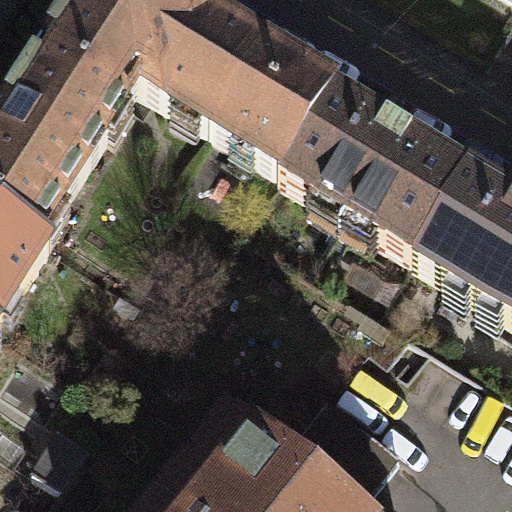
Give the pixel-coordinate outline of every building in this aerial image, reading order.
[(139,102),(210,145),(260,58),(183,12),(164,0),(83,0),(44,61),(129,116),(139,102)] [(316,92),(260,58),(210,145),(283,189),(335,103),(316,92)] [(1,129),(0,130),(0,222),(42,250),(129,116),(44,61),(1,129)] [(401,143),(335,103),(283,189),(280,194),(412,273),(467,183),(401,143)] [(511,209),(467,183),(412,273),(511,333),(511,209)] [(0,336),(52,256),(42,250),(0,222),(0,336)] [(328,410),(286,462),(347,511),(366,511),(401,469),(328,410)] [(347,511),(286,462),(227,416),(149,511),(347,511)] [(88,460),(60,440),(33,483),(59,500),(88,460)]
